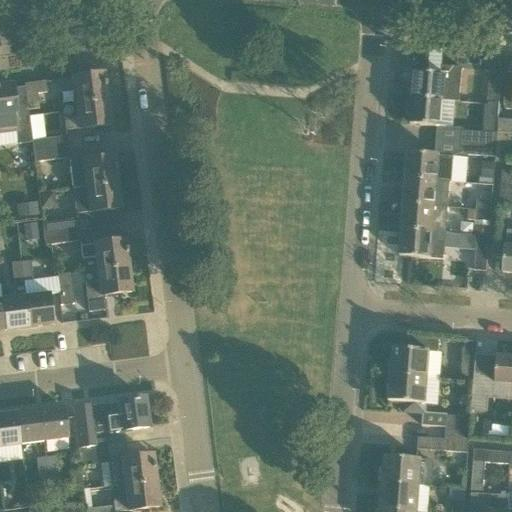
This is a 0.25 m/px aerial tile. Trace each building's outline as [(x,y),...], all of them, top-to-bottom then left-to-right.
[(414,76),(412,100),(442,102),(458,104),(461,69),(442,67),(441,75),(414,73),(413,76),(414,76)] [(489,71),(488,91),(487,103),(499,104),(502,72),(489,71)] [(75,91),(77,104),(105,101),(104,88),(105,88),(104,83),(103,83),(102,76),(103,76),(103,75),(59,80),(60,93),(75,91)] [(24,87),(27,110),(38,109),(36,94),(47,93),(45,82),(24,84),(24,87)] [(31,141),(32,141),(27,110),(24,87),(13,88),(12,86),(0,87),(0,147),(16,144),(31,142),(31,141)] [(511,90),(505,90),(505,89),(504,89),(503,107),(506,110),(511,110),(511,90)] [(440,128),(442,102),(412,100),(412,102),(407,101),(406,115),(411,115),(410,123),(409,126),(440,128)] [(105,101),(77,104),(79,117),(63,119),(65,131),(79,129),(79,130),(110,126),(110,125),(108,125),(105,101)] [(494,163),(511,164),(511,147),(511,120),(498,120),(497,134),(496,134),(495,146),(494,158),(495,158),(494,163)] [(495,146),(496,134),(461,131),(460,144),(495,146)] [(67,136),(32,141),(31,141),(31,142),(32,152),(68,147),(67,136)] [(495,146),(460,144),(459,155),(494,158),(495,146)] [(70,159),(68,147),(32,152),(34,163),(70,159)] [(407,154),(405,180),(450,183),(451,184),(454,158),(438,156),(407,154)] [(69,164),(71,176),(73,189),(88,187),(116,184),(114,171),(115,171),(115,166),(113,166),(112,159),(114,159),(114,158),(83,161),(83,162),(69,164)] [(480,178),(492,179),(493,163),(481,162),(480,178)] [(511,172),(502,171),(499,208),(511,208),(511,187),(511,178),(511,172)] [(403,206),(448,209),(450,183),(405,180),(403,206)] [(119,208),(116,184),(88,187),(89,200),(74,201),(76,215),(120,209),(120,208),(119,208)] [(476,200),(475,211),(491,212),(491,201),(476,200)] [(403,206),(401,232),(445,235),(448,209),(403,206)] [(476,237),(490,238),(491,222),(490,222),(491,212),(475,211),(467,211),(466,221),(474,221),(474,226),(474,236),(476,237)] [(79,231),(78,220),(42,224),(43,236),(79,231)] [(24,242),(38,240),(36,224),(23,225),(24,242)] [(79,231),(43,236),(44,246),(80,242),(79,231)] [(502,273),(511,274),(511,231),(507,231),(506,247),(504,247),(502,273)] [(445,241),(445,235),(401,232),(399,257),(443,261),(445,241)] [(476,237),(475,251),(474,271),(486,272),(488,238),(490,238),(476,237)] [(96,257),(98,271),(126,267),(125,255),(126,255),(126,250),(124,250),(124,243),(125,243),(125,241),(94,245),(80,247),(81,259),(96,257)] [(30,262),(20,263),(23,283),(33,281),(30,262)] [(23,283),(20,263),(10,264),(13,284),(23,283)] [(126,267),(98,271),(99,283),(84,285),(88,313),(105,310),(104,296),(131,293),(131,291),(129,292),(126,267)] [(74,304),(72,284),(71,274),(57,276),(60,306),(74,304)] [(28,328),(53,325),(49,294),(25,297),(28,328)] [(25,297),(1,300),(5,331),(28,328),(25,297)] [(392,349),(390,376),(428,379),(430,353),(438,354),(439,340),(410,337),(410,339),(409,350),(392,349)] [(473,382),(476,355),(475,355),(476,342),(464,341),(461,381),(473,382)] [(493,396),(511,397),(511,358),(496,357),(494,384),(493,396)] [(428,379),(390,376),(388,402),(404,404),(403,413),(424,415),(428,379)] [(91,405),(72,407),(78,449),(124,443),(123,430),(148,427),(144,398),(117,402),(117,403),(118,403),(120,417),(108,418),(107,415),(93,417),(91,405)] [(64,408),(39,411),(43,442),(68,439),(64,408)] [(43,442),(39,411),(15,414),(19,445),(43,442)] [(15,414),(0,416),(0,447),(19,445),(15,414)] [(445,429),(469,431),(470,418),(446,416),(445,429)] [(444,440),(469,442),(469,431),(445,429),(444,440)] [(442,453),(468,454),(469,442),(444,440),(442,453)] [(116,487),(154,482),(153,469),(154,469),(153,464),(152,464),(151,457),(152,457),(152,456),(126,459),(124,443),(78,449),(80,466),(99,463),(102,488),(116,486),(116,487)] [(470,494),(469,511),(506,511),(507,496),(483,495),(484,463),(510,465),(511,454),(473,451),(473,463),(470,494)] [(54,457),(45,458),(48,478),(57,476),(54,457)] [(430,461),(421,460),(384,457),(382,484),(419,486),(432,487),(434,466),(430,461)] [(45,458),(36,460),(39,479),(48,478),(45,458)] [(0,463),(0,481),(0,483),(10,482),(7,463),(0,463)] [(113,500),(114,507),(91,510),(88,490),(83,490),(85,511),(116,511),(127,511),(159,507),(159,506),(157,506),(154,482),(116,487),(117,499),(113,500)] [(380,510),(401,511),(417,511),(419,486),(382,484),(380,510)] [(452,502),(451,511),(463,511),(464,502),(452,502)]
